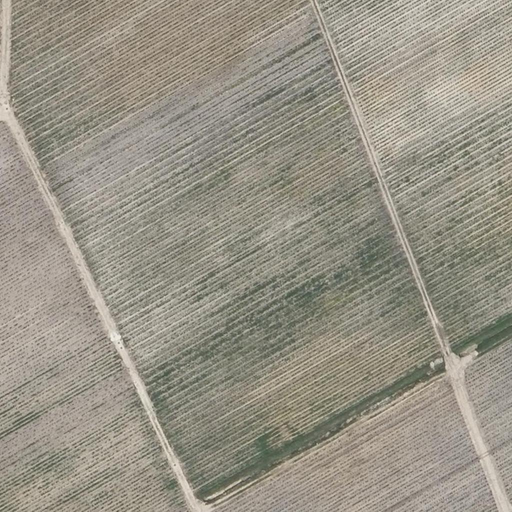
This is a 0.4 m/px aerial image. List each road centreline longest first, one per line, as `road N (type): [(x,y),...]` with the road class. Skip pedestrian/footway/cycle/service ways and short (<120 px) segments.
road 1 (track): [(193,511),(1,106),(6,0)]
road 2 (track): [(313,0),(505,511)]
